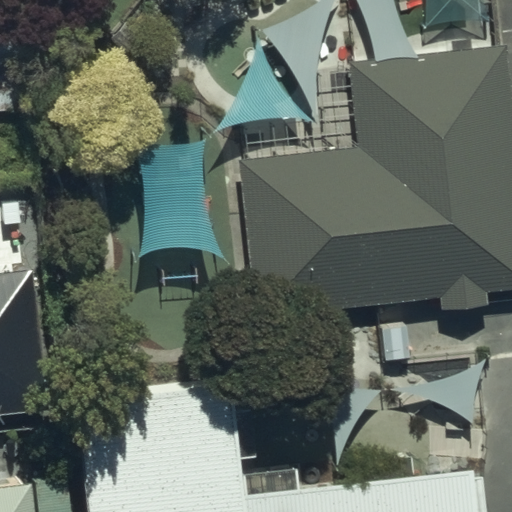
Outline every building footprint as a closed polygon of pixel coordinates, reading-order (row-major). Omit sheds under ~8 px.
[(6,0),(0,0),(0,187),(23,185),(6,0)] [(511,145),(502,55),(349,72),(359,158),(237,172),(254,322),(430,303),(433,325),(484,319),(482,301),(511,297),(511,145)] [(32,269),(0,272),(0,415),(48,410),(32,269)] [(477,511),(474,478),(244,504),(231,391),(79,408),(90,511),(477,511)] [(74,511),(71,475),(40,477),(42,511),(74,511)] [(40,511),(36,476),(0,480),(0,511),(40,511)]
